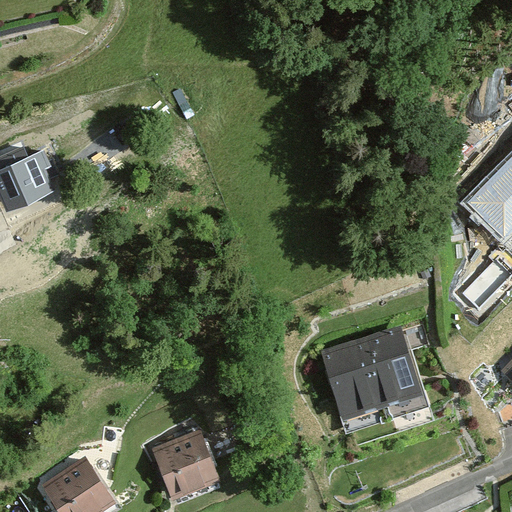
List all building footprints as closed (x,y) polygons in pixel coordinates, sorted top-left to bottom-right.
[(34,128),(0,147),(0,166),(11,186),(53,162),(34,128)] [(511,195),(494,175),(451,211),(466,228),(491,207),(502,221),(511,212),(511,195)] [(329,347),(350,420),(430,397),(409,324),(329,347)] [(200,439),(158,456),(173,495),(216,477),(200,439)] [(81,461),(42,486),(59,511),(90,511),(107,501),(81,461)]
